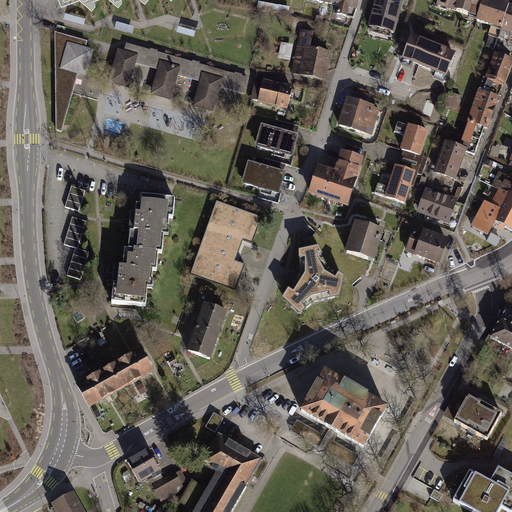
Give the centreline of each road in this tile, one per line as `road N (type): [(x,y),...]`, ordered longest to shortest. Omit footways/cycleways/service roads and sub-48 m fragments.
road 1 (secondary): [(25,0),(28,243),(61,386),(60,449)]
road 2 (residential): [(251,373),(242,350),(363,0)]
road 3 (residential): [(374,511),(481,323),(485,307),(474,274)]
road 4 (residential): [(251,373),(474,274)]
road 5 (residential): [(97,456),(251,373)]
